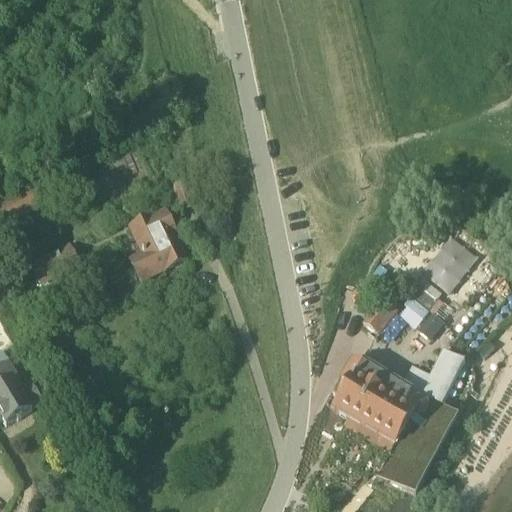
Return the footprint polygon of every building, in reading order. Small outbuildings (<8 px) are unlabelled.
[(34,184),(0,201),(0,233),(47,209),(34,184)] [(188,262),(165,214),(131,231),(143,257),(130,263),(141,284),(188,262)] [(68,249),(34,266),(43,285),(77,268),(68,249)] [(427,273),(450,294),(472,271),(449,249),(427,273)] [(404,308),(423,322),(442,297),(423,283),(404,308)] [(382,303),(363,327),(378,339),(397,315),(382,303)] [(390,455),(376,478),(401,491),(405,493),(416,498),(424,482),(458,417),(443,409),(465,366),(446,355),(428,384),(415,376),(408,387),(411,389),(407,396),(364,369),(354,362),(341,382),(350,388),(335,413),(338,415),(339,417),(342,419),(343,418),(350,423),(346,429),(356,435),(360,429),(383,443),(379,448),(390,455)] [(33,413),(32,411),(41,406),(31,388),(24,392),(8,365),(0,369),(0,391),(0,392),(0,418),(6,429),(33,413)]
